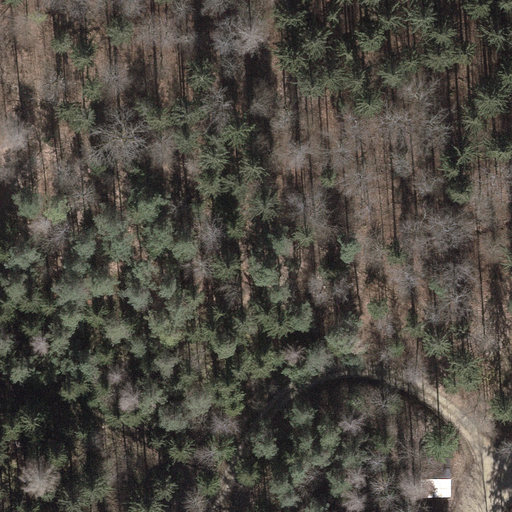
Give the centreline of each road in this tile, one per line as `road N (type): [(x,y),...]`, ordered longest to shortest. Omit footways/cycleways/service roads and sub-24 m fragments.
road 1 (track): [(210,511),(263,413),(302,377),(354,366),(432,393),(487,453),(500,482)]
road 2 (track): [(226,480),(0,377)]
